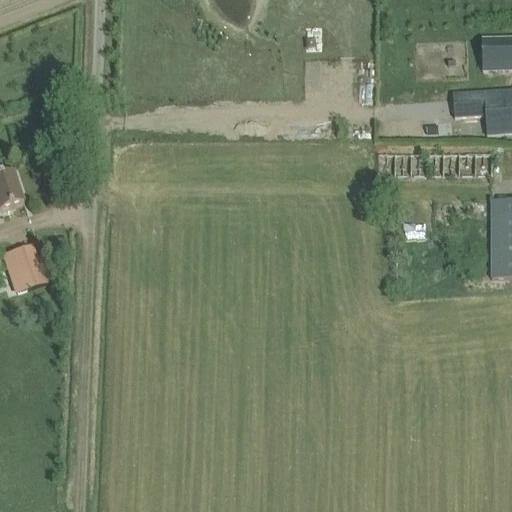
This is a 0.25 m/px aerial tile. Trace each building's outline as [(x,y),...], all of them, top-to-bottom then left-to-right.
[(483,74),(511,73),(511,40),(482,41),(483,74)] [(489,134),(511,132),(511,92),(454,97),(456,118),(488,117),(489,134)] [(378,157),(378,162),(378,182),(492,182),(492,157),(378,157)] [(0,213),(24,206),(14,175),(0,179),(0,213)] [(466,231),(467,203),(434,202),(434,231),(466,231)] [(491,281),(511,281),(511,203),(491,203),(491,281)] [(19,271),(10,274),(18,296),(46,287),(39,266),(34,252),(18,258),(17,255),(14,256),(19,271)]
